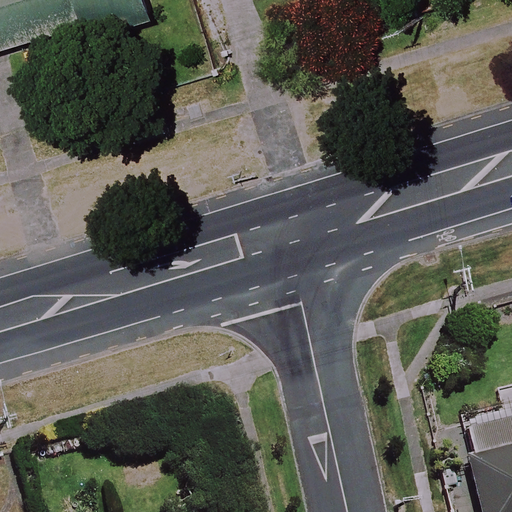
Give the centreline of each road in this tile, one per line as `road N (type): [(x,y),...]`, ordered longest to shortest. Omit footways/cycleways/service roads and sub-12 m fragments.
road 1 (primary): [(0,320),(280,247)]
road 2 (residential): [(280,247),(344,511)]
road 3 (primary): [(280,247),(378,204),(511,163)]
